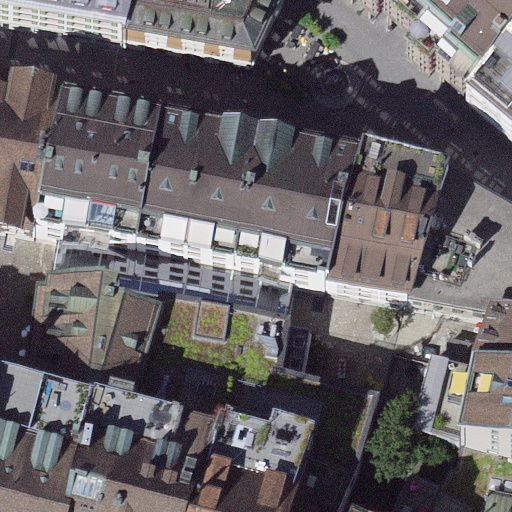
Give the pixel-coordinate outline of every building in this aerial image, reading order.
[(0,0),(0,38),(118,57),(138,0),(0,0)] [(276,10),(264,0),(138,0),(118,57),(246,79),(276,10)] [(511,0),(328,0),(451,109),(511,39),(511,0)] [(511,39),(451,109),(511,162),(511,39)] [(0,243),(26,246),(51,116),(0,106),(0,243)] [(130,265),(154,131),(51,116),(26,246),(60,252),(130,265)] [(322,299),(347,169),(214,143),(154,131),(130,265),(291,295),(322,299)] [(404,315),(442,191),(347,169),(322,299),(404,315)] [(511,302),(511,229),(442,191),(404,315),(482,338),(484,324),(497,324),(501,305),(511,302)] [(56,272),(52,291),(284,334),(287,315),(291,295),(130,265),(60,252),(56,272)] [(284,334),(52,291),(24,408),(73,420),(195,455),(202,433),(316,465),(300,511),(347,511),(356,490),(378,417),(301,398),(311,338),(284,334)] [(497,324),(511,327),(511,302),(501,305),(497,324)] [(466,378),(511,389),(511,327),(497,324),(484,324),(482,338),(466,378)] [(511,472),(511,389),(466,378),(429,370),(412,448),(511,472)] [(24,408),(0,402),(0,511),(52,511),(73,420),(24,408)] [(178,511),(195,455),(73,420),(52,511),(178,511)] [(195,455),(178,511),(300,511),(316,465),(202,433),(195,455)]
